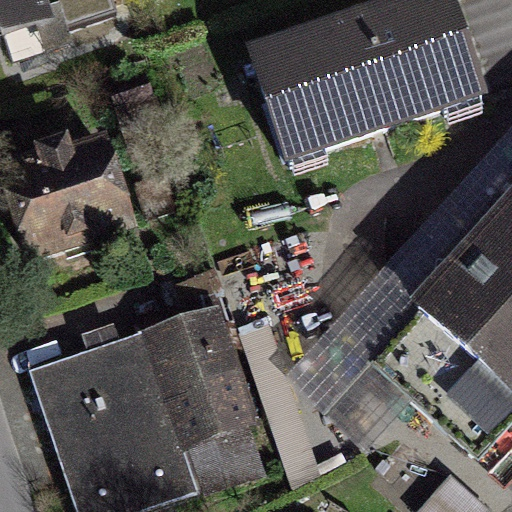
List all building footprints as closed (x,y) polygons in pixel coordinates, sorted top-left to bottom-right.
[(0,0),(0,39),(46,23),(37,0),(0,0)] [(290,163),(480,103),(447,0),(423,0),(255,53),(290,163)] [(50,152),(0,168),(0,171),(31,268),(133,236),(100,136),(50,152)] [(478,458),(511,420),(511,208),(372,362),(478,458)] [(134,511),(265,469),(216,319),(109,354),(37,378),(81,511),(134,511)] [(288,484),(317,477),(299,411),(270,419),(288,484)] [(486,511),(450,483),(426,511),(486,511)]
